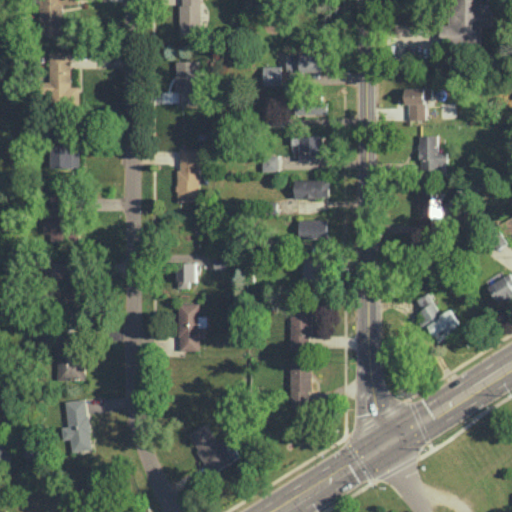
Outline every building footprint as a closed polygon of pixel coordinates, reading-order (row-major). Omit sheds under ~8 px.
[(64,34),(63,3),(80,3),(80,0),(40,0),(42,35),(64,34)] [(180,0),(182,34),(203,33),(202,0),(180,0)] [(481,0),(452,0),(452,17),(440,17),(440,43),(481,43),(481,25),(493,25),(492,9),(481,9),(481,0)] [(72,52),(51,52),(51,81),(43,81),(43,95),(55,95),(55,104),(72,104),(72,52)] [(287,70),(326,71),(326,53),(288,52),(287,70)] [(199,59),(178,59),(177,103),(199,103),(199,59)] [(282,65),(264,65),(264,84),(283,84),(282,65)] [(426,118),(425,98),(433,98),(432,87),(407,87),(408,119),(426,118)] [(296,114),(328,113),(328,102),(296,102),(296,114)] [(438,151),(438,134),(420,133),(419,169),(447,170),(447,151),(438,151)] [(53,167),(80,166),(80,143),(53,144),(53,167)] [(179,201),(200,200),(199,147),(178,147),(179,201)] [(263,170),(280,170),(280,155),(263,154),(263,170)] [(330,179),(296,178),(295,197),(329,197),(330,179)] [(425,215),(444,215),(443,190),(425,191),(425,215)] [(52,240),(74,240),(75,205),(51,205),(51,218),(45,217),(44,233),(52,233),(52,240)] [(328,238),(328,218),(299,219),(300,238),(328,238)] [(68,280),(68,307),(82,307),(82,286),(79,286),(79,261),(55,262),(55,280),(68,280)] [(305,261),(304,282),(323,283),(324,262),(305,261)] [(197,262),(179,262),(179,287),(190,287),(190,281),(197,281),(197,262)] [(497,303),(511,295),(511,278),(510,274),(488,283),(497,303)] [(462,327),(452,308),(440,314),(429,292),(416,298),(427,320),(437,339),(462,327)] [(200,349),(199,302),(179,302),(180,350),(200,349)] [(291,349),(311,348),(311,308),(291,308),(291,349)] [(82,379),(82,349),(59,350),(59,379),(82,379)] [(311,361),(291,361),(291,405),(312,404),(311,361)] [(69,425),(62,426),(64,439),(71,438),(73,451),(93,448),(86,398),(66,401),(69,425)] [(188,434),(213,473),(233,460),(208,421),(188,434)] [(0,461),(8,464),(14,442),(0,438),(0,461)]
